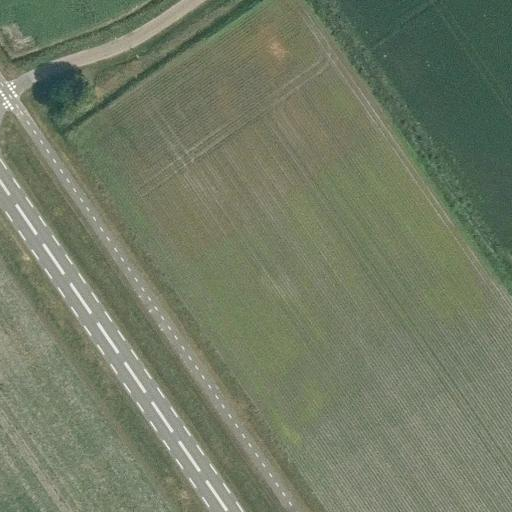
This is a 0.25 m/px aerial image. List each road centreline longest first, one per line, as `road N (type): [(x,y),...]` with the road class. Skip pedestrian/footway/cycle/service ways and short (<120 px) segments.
road 1 (primary): [(230,511),(0,181)]
road 2 (unclassified): [(0,98),(45,69),(129,43),(192,0)]
